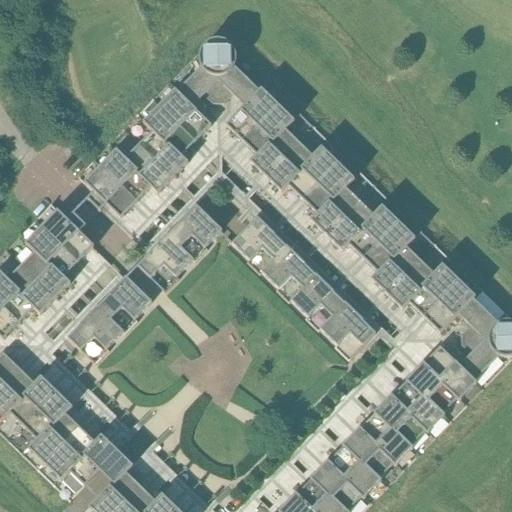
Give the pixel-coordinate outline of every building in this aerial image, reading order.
[(211,128),(218,120),(218,42),(215,42),(212,43),(209,44),(206,46),(203,48),(202,51),(200,54),(199,57),(198,57),(197,56),(168,86),(167,86),(211,128)] [(220,42),(218,42),(218,120),(227,129),(269,85),(268,85),(238,56),(237,57),(236,57),(235,53),(233,50),(231,48),(228,46),(225,44),(222,42),(220,42)] [(227,129),(242,144),(284,100),(283,100),(269,87),(270,86),(269,85),(227,129)] [(195,144),(211,128),(167,86),(166,88),(153,102),(153,101),(152,102),(195,144)] [(285,101),(284,100),(242,144),(257,158),(258,159),(300,115),(299,115),(285,102),(285,101)] [(138,117),(137,117),(181,159),(195,144),(152,102),(151,103),(138,117)] [(266,180),(272,173),(314,130),(313,129),(300,117),(301,116),(300,115),(258,159),(257,158),(250,164),(266,180)] [(181,159),(137,117),(136,119),(124,132),(124,131),(123,132),(173,181),(188,165),(181,159)] [(315,131),(314,130),(272,173),(266,180),(281,195),(288,188),(287,187),(329,144),(328,143),(315,131)] [(109,146),(109,147),(152,189),(151,190),(158,197),(173,181),(123,132),(122,133),(122,134),(110,146),(109,146)] [(288,188),(302,202),(344,159),(344,158),(343,158),(330,145),(329,144),(287,187),(288,188)] [(137,204),(151,190),(152,189),(109,147),(108,148),(95,162),(94,161),(94,162),(137,204)] [(345,160),(344,159),(302,202),(317,216),(318,217),(360,174),(359,173),(345,160)] [(100,213),(106,207),(121,221),(137,204),(94,162),(93,163),(93,164),(79,178),(79,177),(77,179),(78,180),(79,180),(93,194),(87,201),(100,213)] [(326,238),(333,232),(375,188),(374,188),(373,188),(361,175),(360,174),(318,217),(317,216),(310,223),(326,238)] [(376,189),(375,188),(333,232),(326,238),(342,254),(349,247),(348,246),(390,203),(389,202),(388,202),(375,190),(376,189)] [(348,246),(349,247),(363,261),(405,218),(404,217),(390,204),(390,203),(348,246)] [(36,222),(35,222),(35,223),(78,265),(94,248),(79,234),(86,228),(73,215),(67,222),(52,208),(52,207),(51,206),(49,208),(50,208),(36,222)] [(179,225),(168,237),(193,262),(195,265),(207,252),(205,249),(222,232),(196,207),(178,225),(179,225)] [(406,219),(405,218),(363,261),(378,275),(379,276),(420,233),(420,232),(419,232),(406,219)] [(257,219),(256,220),(232,245),(249,262),(247,264),(260,277),(262,275),(261,274),(286,248),(274,237),(275,237),(257,219)] [(20,238),(63,280),(64,279),(78,265),(35,223),(34,224),(21,238),(21,237),(20,238)] [(386,297),(393,290),(435,247),(434,246),(434,247),(421,234),(420,233),(379,276),(378,275),(371,282),(386,297)] [(167,236),(152,252),(150,254),(150,255),(137,268),(165,295),(179,281),(177,279),(193,262),(168,237),(167,236)] [(20,238),(19,239),(19,240),(7,252),(6,252),(6,253),(49,295),(56,302),(71,286),(64,279),(63,280),(20,238)] [(435,247),(393,290),(386,297),(402,312),(409,305),(408,304),(450,261),(449,260),(449,261),(436,248),(435,247)] [(286,248),(261,274),(262,275),(278,290),(276,293),(289,305),(291,303),(290,302),(315,277),(304,266),(304,265),(286,248)] [(56,302),(49,295),(6,253),(5,254),(0,259),(0,276),(34,310),(33,311),(40,317),(56,302)] [(408,304),(409,305),(423,319),(465,276),(464,275),(464,276),(450,263),(451,262),(450,261),(408,304)] [(0,306),(19,325),(33,311),(34,310),(0,276),(0,306)] [(316,276),(315,277),(290,302),(291,303),(307,319),(305,321),(318,334),(320,332),(320,331),(344,305),(333,294),(334,293),(316,276)] [(466,277),(465,276),(423,319),(439,334),(481,291),(480,291),(466,278),(466,277)] [(152,304),(126,279),(108,297),(109,297),(98,309),(123,334),(125,337),(138,324),(135,321),(152,304)] [(439,334),(447,342),(511,341),(511,323),(511,324),(510,323),(511,322),(481,293),(482,292),(481,291),(439,334)] [(334,350),(349,363),(376,336),(362,323),(363,322),(345,305),(344,305),(320,331),(320,332),(337,347),(334,350)] [(0,336),(4,341),(19,325),(0,306),(0,336)] [(81,327),(67,340),(95,367),(109,353),(107,351),(123,334),(98,309),(97,308),(80,326),(81,327)] [(511,341),(447,342),(439,351),(482,393),(483,392),(511,361),(511,360),(511,359),(511,341)] [(481,394),(482,393),(439,351),(423,367),(466,409),(467,408),(481,394)] [(0,392),(20,372),(5,357),(0,361),(0,392)] [(423,367),(407,384),(451,426),(451,425),(451,424),(465,410),(466,409),(423,367)] [(0,423),(36,387),(34,386),(20,372),(0,392),(0,423)] [(36,387),(0,423),(0,436),(8,443),(7,444),(8,445),(50,401),(57,395),(41,379),(34,386),(36,387)] [(450,427),(451,426),(407,384),(391,400),(435,442),(436,441),(435,441),(449,426),(450,427)] [(57,395),(50,401),(8,445),(9,446),(9,445),(22,458),(23,459),(65,416),(66,417),(73,410),(57,395)] [(391,400),(376,416),(419,458),(420,457),(434,443),(435,442),(391,400)] [(80,431),(66,417),(65,416),(23,459),(24,460),(38,473),(37,473),(38,474),(80,431)] [(418,459),(419,458),(376,416),(360,432),(403,475),(404,474),(404,473),(418,459)] [(80,431),(38,474),(39,475),(40,475),(53,488),(54,489),(96,446),(95,445),(80,431)] [(360,432),(344,449),(387,491),(388,490),(402,475),(403,475),(360,432)] [(96,446),(54,489),(55,490),(68,502),(68,503),(70,504),(71,503),(100,473),(113,485),(124,473),(127,476),(134,469),(118,454),(101,438),(95,445),(96,446)] [(328,465),(371,507),(372,506),(386,492),(387,491),(344,449),(328,465)] [(328,465),(312,482),(343,511),(366,511),(370,508),(371,507),(328,465)] [(119,511),(141,490),(127,476),(124,473),(113,485),(86,511),(119,511)] [(343,511),(312,482),(296,498),(310,511),(343,511)] [(155,504),(141,490),(119,511),(149,511),(156,505),(155,504)] [(162,497),(155,504),(156,505),(149,511),(177,511),(178,511),(162,497)] [(310,511),(296,498),(282,511),(310,511)]
